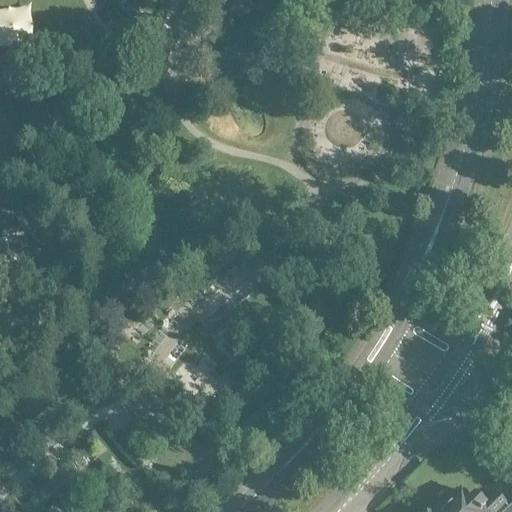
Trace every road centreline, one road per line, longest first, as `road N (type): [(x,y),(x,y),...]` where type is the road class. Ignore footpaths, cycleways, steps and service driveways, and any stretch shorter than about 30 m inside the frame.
road 1 (tertiary): [(505,0),(501,67),(425,281),(389,349)]
road 2 (tertiary): [(389,349),(248,511)]
road 3 (tertiary): [(322,511),(438,376)]
road 4 (tertiary): [(438,376),(511,241)]
